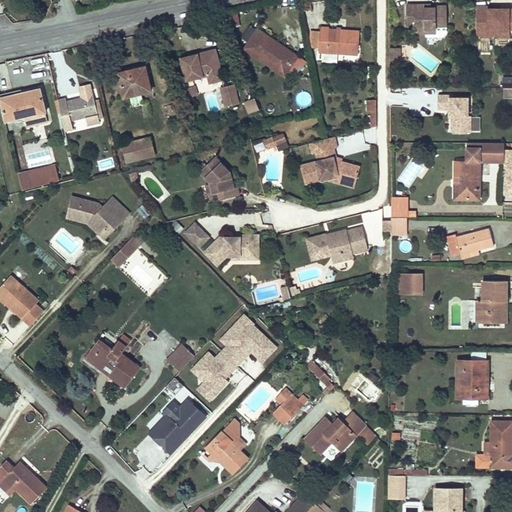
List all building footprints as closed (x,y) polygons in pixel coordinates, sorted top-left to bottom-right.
[(511,4),(475,5),(475,36),(509,36),(509,30),(511,30),(511,4)] [(431,13),(431,10),(413,10),(413,32),(421,32),(424,32),(430,32),(430,34),(443,34),(443,32),(453,32),(453,11),(442,12),(442,13),(438,13),(431,13)] [(328,56),(365,58),(367,35),(330,32),(328,56)] [(291,51),(268,34),(254,54),(289,80),(301,63),(289,54),(291,51)] [(289,54),(301,63),(289,80),(293,83),(307,62),(291,51),(289,54)] [(407,53),(396,53),(396,66),(406,66),(407,53)] [(214,80),(217,88),(230,85),(224,55),(190,61),(195,84),(214,80)] [(136,97),(160,92),(154,66),(130,72),(136,97)] [(502,85),(511,85),(511,76),(503,76),(502,85)] [(48,121),(40,85),(0,94),(0,98),(5,119),(26,114),(28,125),(48,121)] [(511,88),(504,88),(503,97),(511,96),(511,88)] [(206,101),(203,91),(194,94),(197,104),(206,101)] [(235,114),(248,111),(242,91),(229,94),(235,114)] [(67,102),(68,105),(73,126),(75,132),(75,134),(84,132),(82,123),(104,118),(105,123),(112,121),(109,109),(105,109),(102,96),(76,103),(76,99),(67,102)] [(468,116),(467,98),(452,98),(452,96),(437,96),(437,110),(449,110),(451,110),(451,117),(451,133),(470,133),(470,116),(468,116)] [(282,134),(273,138),(276,145),(285,141),(282,134)] [(334,137),(310,143),(313,154),(316,153),(323,151),(334,148),(337,147),(334,137)] [(480,199),(480,161),(504,161),(504,143),(467,142),(467,152),(472,151),(472,161),(467,161),(459,161),(459,184),(455,184),(455,199),(480,199)] [(139,166),(166,160),(162,143),(134,149),(139,166)] [(336,157),(334,148),(323,151),(316,153),(319,161),(334,157),(334,160),(342,162),(343,159),(336,157)] [(50,150),(27,154),(29,166),(52,161),(50,150)] [(232,179),(230,172),(215,157),(199,172),(211,184),(213,193),(210,194),(212,202),(239,195),(237,187),(234,188),(232,179)] [(342,162),(334,160),(334,157),(319,161),(300,166),(305,183),(320,179),(337,175),(346,177),(346,180),(356,183),(360,167),(342,162)] [(38,174),(40,182),(68,175),(66,167),(38,174)] [(128,172),(130,181),(138,179),(136,170),(128,172)] [(346,177),(337,175),(320,179),(321,182),(329,180),(355,187),(356,183),(346,180),(346,177)] [(102,207),(98,203),(71,196),(66,217),(87,223),(88,223),(90,221),(92,223),(90,225),(99,234),(104,228),(109,229),(116,221),(120,224),(126,218),(108,201),(102,207)] [(130,214),(112,197),(108,201),(126,218),(130,214)] [(408,212),(407,198),(391,198),(391,206),(391,217),(406,217),(415,217),(415,212),(408,212)] [(407,235),(406,217),(391,217),(391,235),(407,235)] [(120,224),(116,221),(109,229),(104,228),(99,234),(105,240),(120,224)] [(177,221),(171,226),(178,233),(183,227),(177,221)] [(200,228),(195,223),(185,233),(190,237),(200,228)] [(363,227),(347,231),(347,230),(332,234),(331,237),(327,237),(327,235),(327,234),(307,239),(312,260),(331,255),(332,256),(352,251),(352,254),(353,254),(368,250),(363,227)] [(209,237),(200,228),(190,237),(199,247),(209,237)] [(489,229),(456,237),(455,234),(447,236),(452,255),(460,253),(460,254),(477,250),(493,246),(489,229)] [(144,242),(135,234),(112,259),(120,267),(144,242)] [(259,235),(239,235),(240,237),(239,243),(233,243),(233,237),(220,237),(210,246),(213,248),(207,254),(217,265),(226,257),(225,256),(225,252),(231,252),(231,256),(252,256),(252,248),(259,248),(259,235)] [(213,248),(210,246),(204,252),(207,254),(213,248)] [(477,250),(460,254),(461,258),(478,254),(477,250)] [(352,251),(332,256),(333,262),(354,257),(353,254),(352,254),(352,251)] [(422,273),(400,273),(400,294),(422,295),(422,273)] [(39,302),(11,276),(0,288),(0,291),(14,304),(11,307),(31,326),(44,312),(36,305),(39,302)] [(506,301),(506,281),(483,281),(483,301),(483,323),(501,323),(501,301),(506,301)] [(281,287),(283,299),(290,298),(287,285),(281,287)] [(14,304),(0,291),(0,297),(11,307),(14,304)] [(226,381),(223,378),(251,348),(265,360),(278,346),(254,324),(256,322),(244,312),(219,339),(226,345),(215,357),(208,350),(191,369),(199,377),(199,386),(197,388),(209,399),(226,381)] [(131,341),(123,336),(119,341),(127,346),(131,341)] [(127,346),(119,341),(113,350),(99,340),(91,350),(101,357),(98,361),(107,368),(110,364),(117,369),(110,377),(125,388),(140,368),(121,354),(127,346)] [(194,355),(182,344),(168,359),(179,370),(194,355)] [(101,357),(91,350),(85,358),(110,377),(117,369),(110,364),(107,368),(98,361),(101,357)] [(488,385),(488,361),(457,360),(457,398),(487,398),(487,388),(485,388),(485,385),(488,385)] [(330,380),(312,362),(307,367),(330,391),(334,387),(329,381),(330,380)] [(165,389),(181,405),(192,394),(175,378),(165,389)] [(299,401),(286,389),(276,399),(282,405),(273,414),(285,425),(288,422),(292,418),(298,412),(308,401),(303,396),(299,401)] [(190,403),(188,401),(170,419),(172,421),(190,403)] [(204,417),(190,403),(172,421),(170,419),(167,416),(151,432),(170,451),(204,417)] [(303,417),(298,412),(292,418),(288,422),(294,427),(303,417)] [(375,436),(352,413),(344,421),(348,425),(368,445),(375,436)] [(343,423),(339,419),(333,425),(326,419),(307,439),(321,453),(332,442),(335,439),(348,425),(344,421),(343,423)] [(240,436),(240,424),(234,420),(227,427),(238,438),(240,436)] [(511,421),(492,421),(492,442),(485,442),(485,455),(477,455),(477,467),(511,467),(511,421)] [(238,438),(227,427),(214,441),(216,444),(211,449),(221,459),(222,458),(224,460),(221,463),(234,475),(249,459),(241,452),(240,451),(246,445),(238,438)] [(221,459),(211,449),(216,444),(214,441),(207,449),(214,456),(209,461),(221,463),(224,460),(222,458),(221,459)] [(31,479),(17,465),(16,465),(13,467),(6,460),(0,466),(0,480),(1,481),(0,481),(0,484),(11,495),(16,489),(31,504),(47,487),(34,475),(31,479)] [(34,475),(20,462),(17,465),(31,479),(34,475)] [(405,499),(405,476),(388,475),(388,499),(405,499)] [(461,511),(462,511),(462,489),(435,489),(435,511),(431,511),(461,511)] [(306,511),(315,503),(304,493),(286,511),(306,511)] [(326,511),(329,509),(318,499),(315,503),(306,511),(326,511)] [(268,511),(257,502),(248,511),(268,511)]
